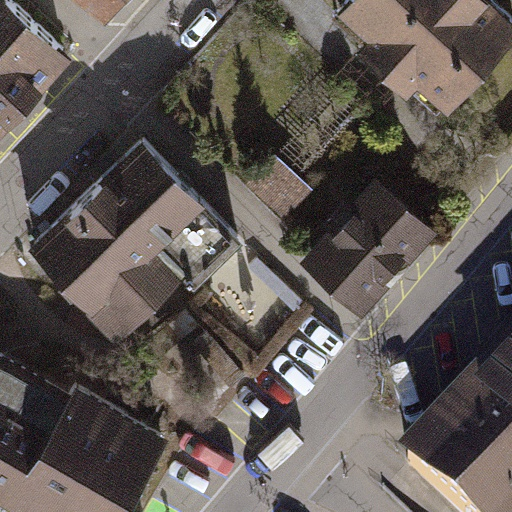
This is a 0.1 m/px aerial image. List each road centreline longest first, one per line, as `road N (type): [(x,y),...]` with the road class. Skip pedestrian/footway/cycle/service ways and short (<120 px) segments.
road 1 (residential): [(511,198),(239,511)]
road 2 (residential): [(197,0),(0,212)]
